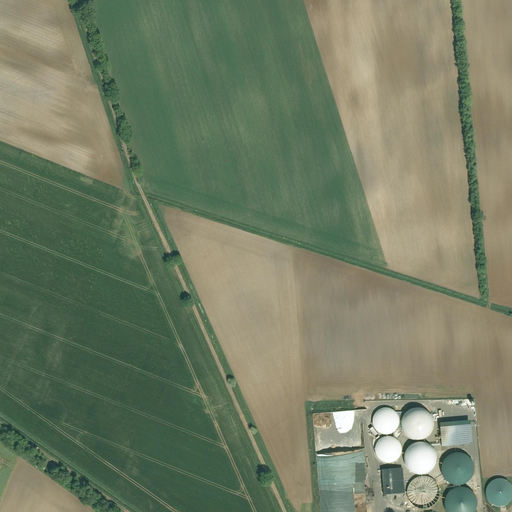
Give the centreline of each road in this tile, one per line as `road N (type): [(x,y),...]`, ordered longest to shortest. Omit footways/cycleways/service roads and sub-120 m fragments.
road 1 (track): [(77,0),(143,194),(284,511)]
road 2 (track): [(132,511),(0,419)]
